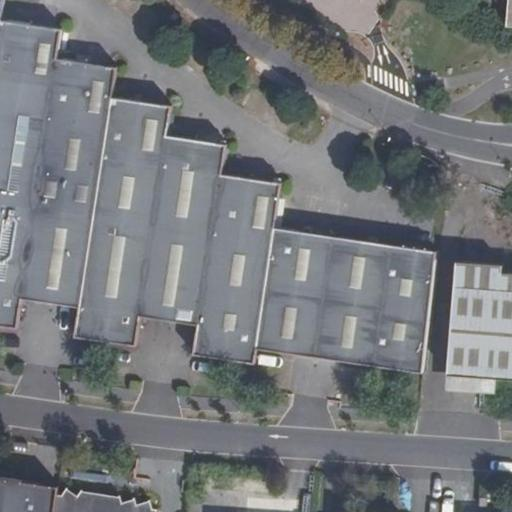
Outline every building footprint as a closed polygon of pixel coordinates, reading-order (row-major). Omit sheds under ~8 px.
[(422,368),(435,259),(436,249),(275,225),(282,181),(222,172),(227,141),(168,133),(173,104),(114,94),(119,66),(60,57),(64,28),(1,17),(0,25),(0,320),(18,324),(23,295),(82,305),(78,332),(136,342),(141,314),(201,322),(197,349),(256,359),(259,344),(422,368)] [(504,266),(459,262),(450,370),(496,374),(511,375),(511,272),(504,271),(504,266)] [(495,389),(496,374),(450,370),(449,385),(495,389)] [(0,511),(53,511),(57,495),(58,486),(0,477),(0,511)] [(53,511),(159,511),(161,508),(157,508),(151,500),(144,505),(138,497),(128,504),(121,494),(111,502),(93,500),(83,488),(76,497),(68,487),(62,495),(57,495),(53,511)]
